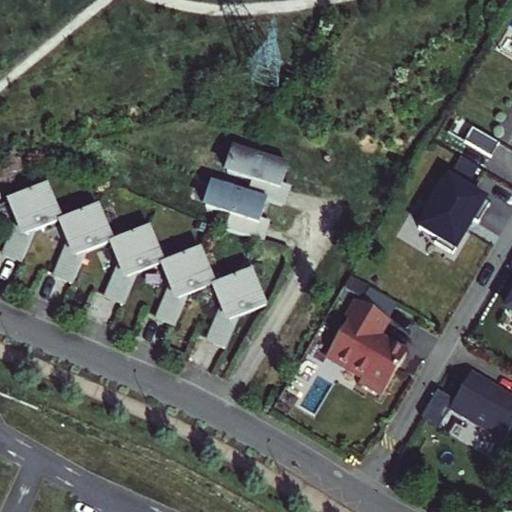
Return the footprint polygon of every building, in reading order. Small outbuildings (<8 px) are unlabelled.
[(235,150),(227,173),(252,181),(247,196),(265,201),(282,207),(288,187),(281,184),(287,166),(235,150)] [(489,203),(448,180),(417,234),(457,258),(489,203)] [(247,196),(214,185),(206,209),(230,216),(225,231),(260,242),(267,222),(260,220),(265,201),(247,196)] [(35,231),(60,221),(46,186),(10,201),(20,225),(15,227),(3,256),(21,263),(35,231)] [(73,285),(86,253),(111,243),(97,208),(62,223),(71,247),(67,249),(55,277),(73,285)] [(106,299),(124,307),(137,275),(162,264),(148,230),(113,244),(123,268),(118,270),(106,299)] [(157,320),(175,328),(188,296),(214,286),(200,251),(164,266),(173,290),(169,291),(157,320)] [(251,273),(215,287),(225,311),(220,313),(208,342),(226,350),(239,318),(265,307),(251,273)] [(389,320),(355,301),(321,361),(382,395),(405,354),(378,339),(389,320)] [(503,444),(511,426),(511,400),(469,375),(449,412),(503,444)]
